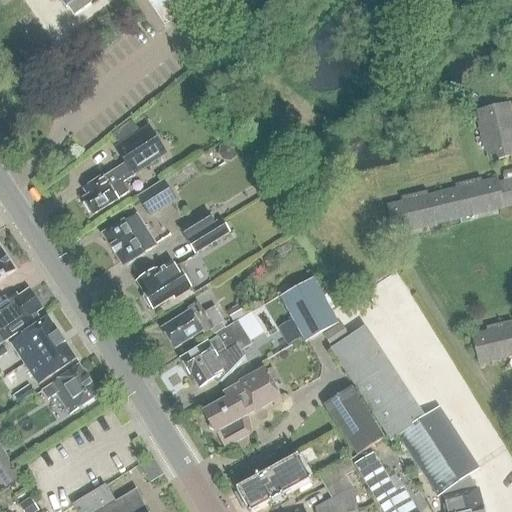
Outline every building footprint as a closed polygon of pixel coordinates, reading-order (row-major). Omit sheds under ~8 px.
[(58,0),(65,11),(68,9),(74,18),(91,7),(86,0),(58,0)] [(146,0),(163,26),(189,8),(183,0),(146,0)] [(197,94),(187,100),(199,116),(205,112),(212,107),(200,91),(197,94)] [(478,113),(484,138),(511,130),(506,106),(478,113)] [(132,175),(164,154),(151,134),(152,134),(148,129),(115,150),(125,165),(115,172),(114,172),(87,190),(91,196),(83,201),(84,203),(83,206),(88,213),(91,213),(92,216),(128,194),(122,184),(133,177),(132,175)] [(511,130),(484,138),(490,162),(511,156),(511,130)] [(225,144),(219,148),(218,156),(222,162),(229,163),(236,159),(237,151),(232,145),(225,144)] [(502,208),(497,186),(496,182),(483,186),(481,180),(468,183),(475,214),(502,208)] [(149,219),(176,201),(163,181),(136,198),(149,219)] [(511,182),(497,186),(502,208),(511,205),(511,182)] [(448,221),(475,214),(468,183),(454,187),(455,192),(442,196),(448,221)] [(420,227),(434,224),(448,221),(442,196),(428,199),(427,193),(413,196),(420,227)] [(393,234),(420,227),(413,196),(399,200),(401,205),(387,209),(393,234)] [(179,230),(187,243),(214,226),(207,214),(179,230)] [(124,223),(102,236),(120,265),(126,266),(144,255),(143,254),(156,247),(136,215),(124,223)] [(221,222),(214,226),(187,243),(194,255),(229,235),(221,222)] [(0,281),(14,272),(0,251),(0,281)] [(157,272),(156,271),(136,284),(143,294),(143,295),(144,296),(142,300),(147,309),(151,309),(152,310),(173,298),(176,299),(190,290),(185,281),(189,279),(181,265),(175,269),(171,263),(157,272)] [(280,299),(304,343),(337,324),(313,280),(280,299)] [(40,312),(41,311),(28,292),(27,292),(27,293),(10,304),(6,303),(0,306),(0,336),(4,343),(38,320),(35,315),(39,311),(40,312)] [(203,336),(210,332),(213,336),(226,328),(213,308),(203,314),(197,304),(187,310),(189,313),(161,330),(174,350),(201,333),(203,336)] [(247,316),(240,305),(226,313),(232,324),(247,316)] [(38,386),(73,362),(75,361),(47,319),(45,320),(10,344),(38,386)] [(207,345),(207,344),(180,361),(190,376),(190,375),(199,389),(220,376),(222,380),(244,359),(244,358),(243,358),(240,353),(251,345),(237,322),(215,336),(217,338),(207,345)] [(287,347),(299,340),(289,322),(277,329),(287,347)] [(511,355),(511,324),(511,322),(498,325),(506,357),(511,355)] [(348,337),(341,325),(323,337),(331,349),(348,337)] [(478,363),(506,357),(498,325),(485,328),(487,335),(472,338),(478,363)] [(424,419),(364,328),(330,351),(390,443),(397,438),(436,497),(441,495),(443,500),(444,500),(447,511),(483,511),(478,490),(477,490),(468,477),(478,470),(439,409),(424,419)] [(47,401),(55,395),(69,415),(98,397),(78,367),(50,386),(50,387),(41,392),(47,401)] [(244,419),(246,418),(254,413),(255,414),(280,400),(263,371),(239,384),(240,386),(223,395),(226,400),(202,413),(214,435),(216,434),(225,451),(227,450),(225,446),(247,433),(244,419)] [(14,396),(20,406),(35,395),(29,386),(14,396)] [(351,389),(324,406),(357,457),(384,439),(351,389)] [(278,401),(274,408),(275,415),(281,418),(288,417),(292,411),(290,403),(284,400),(278,401)] [(0,465),(8,461),(0,447),(0,465)] [(382,511),(413,511),(400,491),(396,493),(372,454),(354,465),(382,511)] [(257,511),(311,483),(297,457),(235,491),(246,511),(257,511)] [(324,488),(344,476),(354,471),(347,459),(317,476),(324,488)] [(142,468),(149,481),(160,475),(152,462),(142,468)] [(352,488),(344,476),(324,488),(331,500),(314,509),(314,511),(363,511),(363,510),(358,511),(352,488)] [(104,487),(72,507),(75,511),(145,511),(136,491),(115,504),(104,487)] [(30,499),(18,507),(21,511),(38,511),(30,499)]
